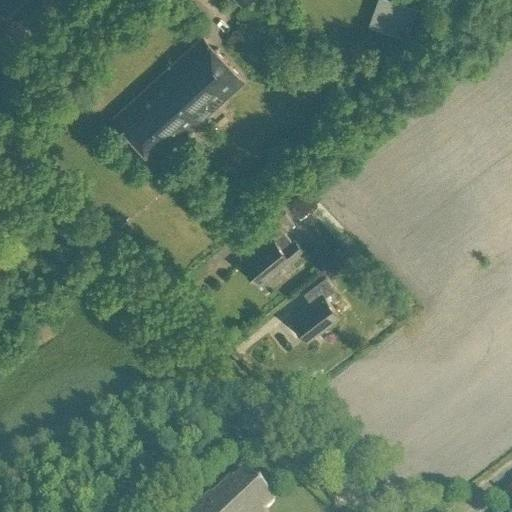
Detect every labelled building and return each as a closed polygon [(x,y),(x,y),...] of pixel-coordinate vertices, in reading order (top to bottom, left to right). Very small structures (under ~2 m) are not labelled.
[(396,0),(376,0),(372,14),(391,21),(387,31),(407,38),(417,7),(398,1),(396,0)] [(245,81),(204,36),(114,117),(154,160),(170,145),(172,147),(245,81)] [(282,68),(268,71),(272,85),(280,83),(279,79),(285,78),(282,68)] [(304,195),(290,206),(298,216),(312,205),(304,195)] [(276,220),(284,231),(294,223),(285,212),(276,220)] [(274,219),(252,237),(260,246),(240,262),(259,284),(289,259),(292,264),(306,252),(302,248),(294,238),(291,240),(290,238),(274,219)] [(349,272),(359,265),(349,251),(338,259),(349,272)] [(334,288),(325,276),(302,292),(310,302),(289,317),(306,340),(338,316),(324,296),(334,288)] [(268,511),(275,506),(243,473),(233,483),(231,480),(213,497),(212,495),(194,511),(268,511)]
